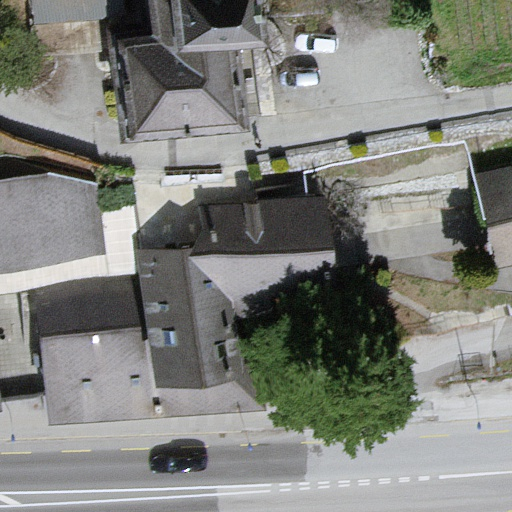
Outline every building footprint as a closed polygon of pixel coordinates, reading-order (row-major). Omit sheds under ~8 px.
[(243,0),(150,0),(151,15),(217,12),(244,11),(243,0)] [(151,15),(96,18),(101,115),(227,109),(217,12),(151,15)] [(511,158),(462,168),(479,257),(511,250),(511,158)] [(42,167),(0,172),(0,259),(103,247),(95,183),(42,167)] [(124,273),(130,349),(210,342),(205,292),(314,283),(306,189),(181,200),(184,229),(120,235),(124,273)] [(130,349),(124,273),(21,279),(26,405),(248,397),(233,360),(210,342),(130,349)]
